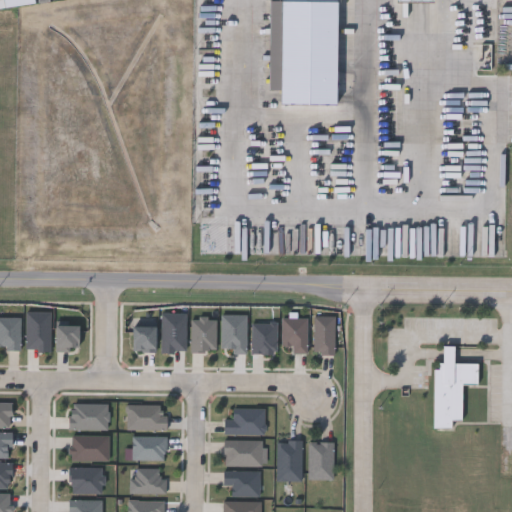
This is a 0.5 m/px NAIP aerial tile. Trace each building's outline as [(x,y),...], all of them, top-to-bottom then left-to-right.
[(2,0),(3,8),(34,6),(33,0),(2,0)] [(401,0),(401,26),(444,27),(444,0),(401,0)] [(312,316),(333,316),(333,354),(312,354),(312,316)] [(290,353),(290,345),(280,345),(280,318),(306,318),(306,353),(290,353)] [(433,428),(434,364),(442,364),(442,346),(454,346),(454,362),(477,363),(477,384),(462,384),(461,421),(452,421),(452,428),(433,428)] [(166,428),(125,428),(125,403),(159,403),(159,414),(166,414),(166,428)] [(263,434),(222,434),(222,419),(231,419),(231,408),(263,408),(263,434)] [(261,440),(261,465),(222,465),(222,440),(261,440)] [(300,480),(275,480),(275,440),(300,440),(300,480)] [(307,442),(331,442),(331,479),(307,479),(307,442)] [(128,492),(129,477),(135,477),(135,467),(162,468),(162,493),(128,492)] [(258,470),(258,496),(230,496),(230,485),(222,485),(222,470),(258,470)] [(126,511),(126,500),(161,500),(161,511),(126,511)] [(259,500),(259,511),(222,511),(222,500),(259,500)]
